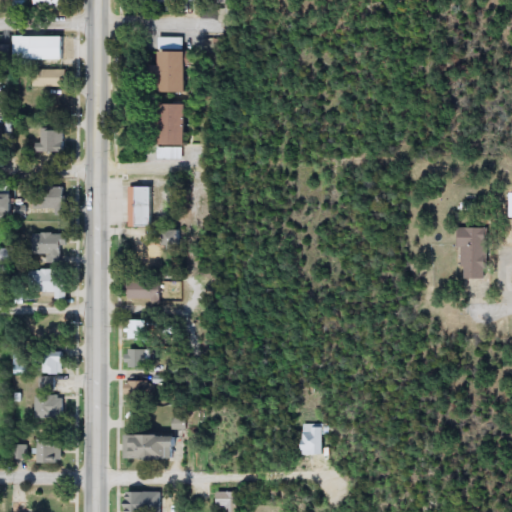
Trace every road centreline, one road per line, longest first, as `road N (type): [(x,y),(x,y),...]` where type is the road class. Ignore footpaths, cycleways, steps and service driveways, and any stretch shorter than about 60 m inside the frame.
road 1 (trunk): [(93,511),(97,0)]
road 2 (residential): [(94,476),(295,469),(342,477)]
